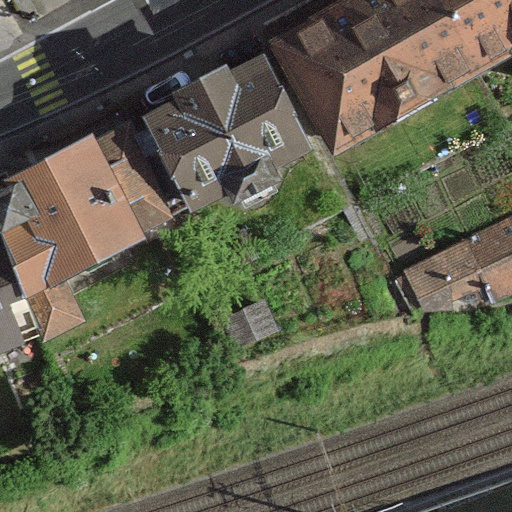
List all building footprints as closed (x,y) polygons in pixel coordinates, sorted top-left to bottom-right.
[(511,56),(511,0),(342,0),(269,42),(337,158),(511,56)] [(184,223),(307,156),(252,54),(129,121),(184,223)] [(63,280),(164,234),(117,131),(0,184),(0,267),(30,331),(77,310),(63,280)] [(511,285),(511,212),(398,274),(420,315),(511,285)] [(0,301),(0,354),(18,347),(0,301)]
